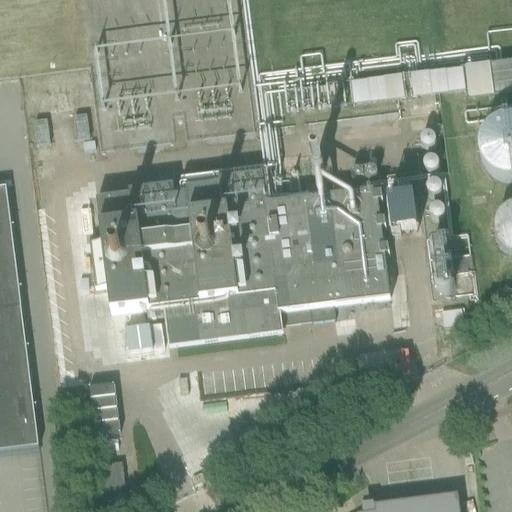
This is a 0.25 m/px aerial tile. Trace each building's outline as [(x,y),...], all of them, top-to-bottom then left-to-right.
[(74,119),(77,143),(89,142),(86,118),(74,119)] [(34,124),(37,149),(50,147),(47,122),(34,124)] [(511,125),(511,126),(492,135),(483,155),(489,176),(507,188),(511,187),(511,125)] [(387,279),(385,266),(376,195),(266,208),(262,178),(240,181),(218,183),(218,188),(185,192),(185,195),(174,197),(173,186),(151,189),(131,191),(132,200),(96,204),(101,247),(89,248),(95,293),(107,292),(111,318),(155,312),(164,311),(169,352),(282,338),(281,331),(335,324),(333,311),(390,303),(387,279)] [(0,455),(38,451),(5,192),(0,192),(0,455)] [(121,467),(92,471),(96,506),(126,502),(121,467)] [(458,511),(457,498),(375,510),(374,506),(373,506),(373,511),(458,511)]
